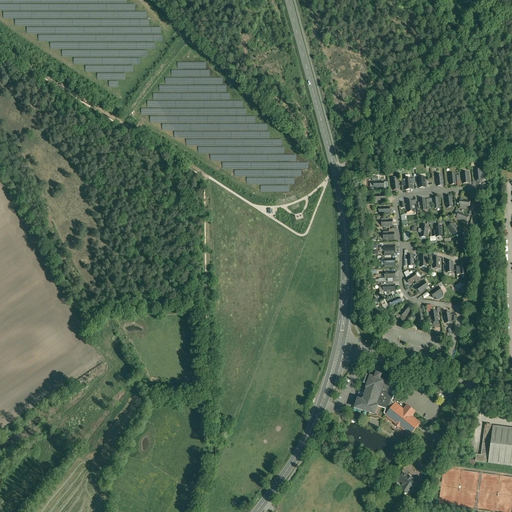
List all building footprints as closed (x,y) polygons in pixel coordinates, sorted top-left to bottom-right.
[(482,170),(474,170),(475,181),(483,181),(482,170)] [(469,172),(461,173),(463,184),(470,183),(469,172)] [(456,174),(448,174),(449,186),(457,185),(457,181),(456,176),(456,174)] [(444,175),(436,175),(437,187),(445,186),(444,175)] [(425,176),(418,177),(419,188),(426,188),(425,176)] [(399,177),(392,178),(392,179),(392,180),(393,191),(400,190),(399,177)] [(412,178),(404,179),(405,190),(413,189),(412,178)] [(385,181),(373,181),(374,189),(385,188),(385,181)] [(453,196),(445,197),(446,208),(454,207),(453,196)] [(440,197),(432,198),(433,209),(441,208),(440,197)] [(427,199),(419,200),(420,211),(428,210),(427,199)] [(471,200),(460,199),(459,207),(470,208),(471,200)] [(414,200),(406,201),(407,213),(415,212),(414,200)] [(390,206),(379,207),(379,215),(385,214),(390,214),(390,206)] [(469,215),(459,211),(456,219),(466,222),(469,215)] [(382,220),(381,220),(382,228),(393,227),(393,219),(388,219),(382,220)] [(460,231),(453,222),(447,227),(454,236),(460,231)] [(427,225),(423,225),(423,226),(421,225),(420,237),(428,238),(429,226),(427,226),(427,225)] [(442,226),(435,226),(436,237),(443,237),(442,226)] [(383,233),(384,240),(395,240),(395,232),(389,233),(383,233)] [(395,245),(384,246),(384,253),(385,253),(395,253),(396,253),(395,245)] [(428,256),(420,256),(420,267),(428,267),(428,256)] [(441,257),(433,257),(433,268),(441,268),(441,257)] [(385,258),(385,259),(385,266),(396,266),(396,258),(389,258),(385,258)] [(396,271),(386,272),(386,279),(396,279),(396,271)] [(415,273),(406,279),(410,285),(415,281),(419,279),(419,278),(415,273)] [(425,281),(416,287),(420,294),(430,287),(425,281)] [(393,284),(383,285),(384,293),(396,292),(396,284),(393,284)] [(440,287),(430,293),(435,299),(436,298),(437,300),(439,300),(443,297),(442,294),(444,293),(440,287)] [(400,296),(390,301),(390,302),(392,308),(403,303),(400,296)] [(407,304),(401,311),(408,317),(414,310),(407,304)] [(424,309),(416,310),(418,322),(426,321),(424,309)] [(438,311),(430,312),(432,323),(439,322),(438,311)] [(451,312),(444,313),(445,323),(453,322),(451,312)] [(375,378),(367,375),(364,383),(364,384),(368,385),(365,393),(362,392),(361,395),(364,396),(363,401),(358,399),(355,407),(355,408),(362,410),(362,411),(362,410),(363,410),(375,414),(378,406),(386,409),(384,413),(386,414),(394,404),(392,401),(389,400),(394,384),(380,380),(382,375),(378,374),(377,374),(376,377),(375,378)] [(403,409),(395,402),(394,404),(386,414),(385,416),(410,436),(421,423),(412,416),(416,412),(407,405),(403,409)] [(483,455),(477,454),(476,460),(476,461),(486,463),(487,461),(489,462),(493,426),(492,426),(492,424),(486,423),(482,454),(483,454),(483,455)] [(511,428),(493,426),(489,462),(488,463),(511,466),(511,428)] [(417,482),(403,474),(398,481),(402,484),(403,486),(401,489),(409,494),(413,489),(417,491),(420,485),(417,483),(417,482)]
